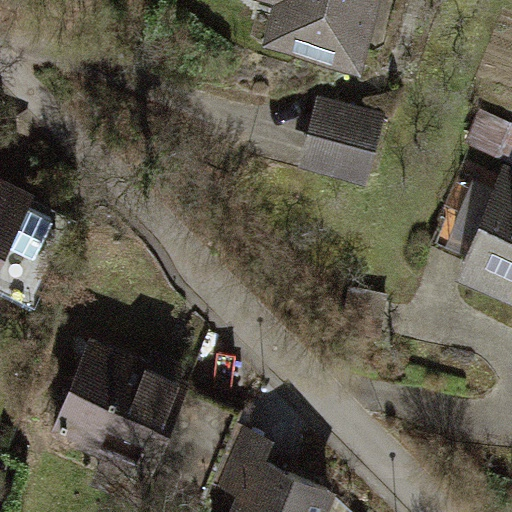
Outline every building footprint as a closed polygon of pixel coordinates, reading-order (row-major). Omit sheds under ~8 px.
[(380,0),(275,0),(265,40),(363,65),(380,0)] [(386,116),(325,99),(308,161),(369,177),(386,116)] [(0,249),(36,178),(0,160),(0,249)] [(511,165),(509,165),(461,271),(511,293),(511,165)] [(383,302),(351,297),(345,334),(377,339),(383,302)] [(181,377),(95,340),(62,417),(148,454),(181,377)] [(235,414),(196,397),(162,477),(200,494),(235,414)] [(322,511),(331,489),(258,461),(237,511),(322,511)] [(353,511),(343,502),(339,511),(353,511)]
